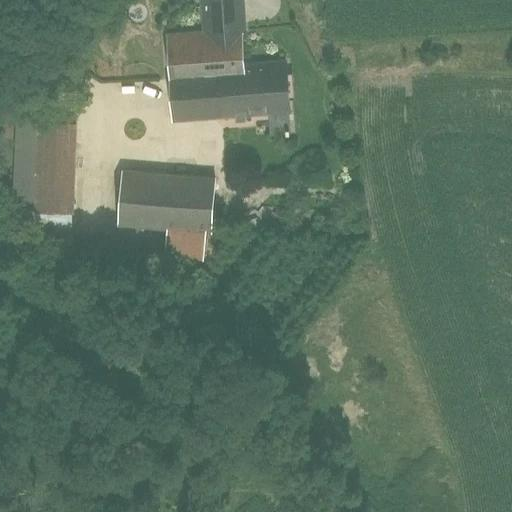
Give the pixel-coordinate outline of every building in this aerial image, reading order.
[(180,77),(259,71),(253,0),(208,0),(211,31),(177,33),(180,77)] [(259,71),(180,77),(183,118),(302,109),(299,68),(259,71)] [(91,121),(50,119),(45,209),(86,212),(91,121)] [(229,179),(133,169),(127,223),(179,228),(216,232),(223,233),(229,179)] [(216,232),(179,228),(177,255),(213,259),(216,232)]
